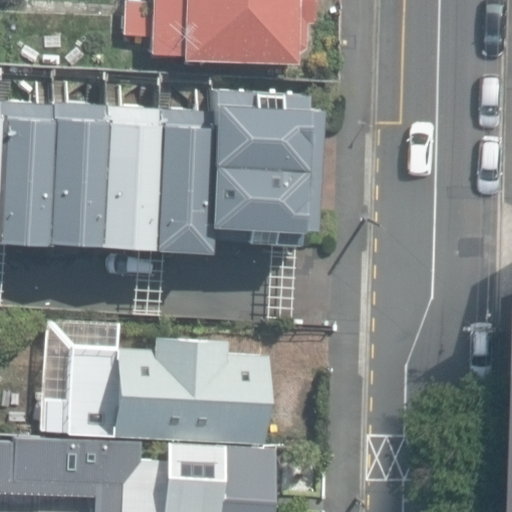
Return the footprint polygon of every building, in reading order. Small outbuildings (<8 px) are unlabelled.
[(82,0),(18,0),(16,49),(79,53),(82,0)] [(306,0),(142,0),(138,52),(304,63),(306,0)] [(306,222),(311,108),(296,107),(297,85),(204,81),(203,101),(0,92),(0,234),(195,245),(196,226),(291,231),(292,221),(306,222)] [(155,340),(61,337),(64,424),(265,436),(271,349),(233,347),(232,331),(157,324),(155,340)] [(273,511),(277,439),(10,429),(5,469),(121,477),(118,511),(273,511)]
